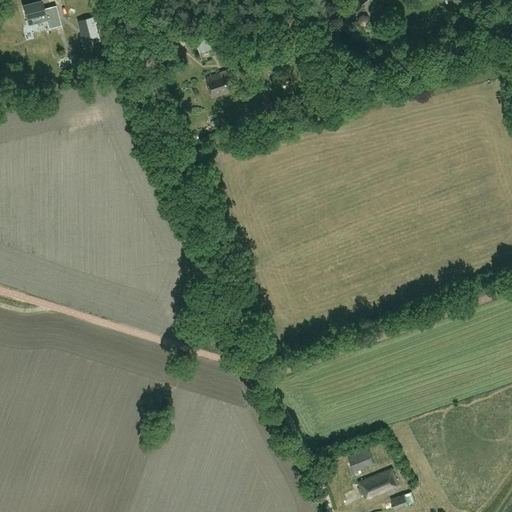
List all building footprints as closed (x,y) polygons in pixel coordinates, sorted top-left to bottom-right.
[(37,0),(31,2),(23,4),(29,24),(46,20),(49,29),(56,27),(52,11),(45,13),(41,0),(37,0)] [(360,25),(364,26),(369,24),(370,19),(368,15),(364,14),(359,16),(358,21),(360,25)] [(94,16),(79,20),(82,35),(87,33),(89,40),(100,37),(94,16)] [(211,48),(207,32),(195,36),(199,52),(211,48)] [(240,88),(233,68),(206,77),(213,97),(240,88)] [(282,100),(284,105),(295,101),(293,96),(282,100)] [(354,471),(355,471),(356,474),(361,472),(360,469),(374,464),(368,448),(348,456),(354,471)] [(396,490),(395,489),(394,486),(399,484),(392,468),(359,482),(365,498),(387,489),(388,493),(396,490)] [(404,494),(408,504),(415,501),(412,491),(404,494)] [(409,505),(408,504),(404,494),(391,500),(395,510),(409,505)]
